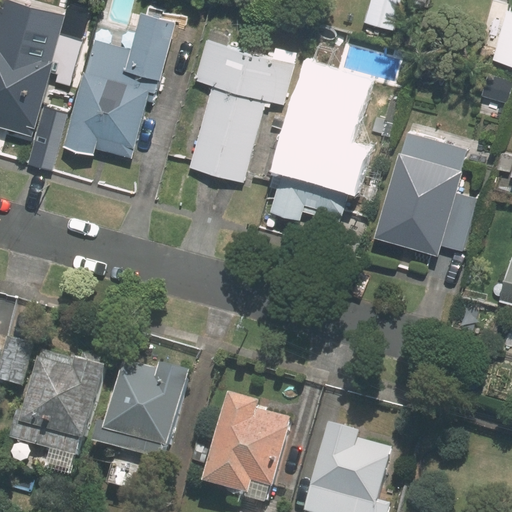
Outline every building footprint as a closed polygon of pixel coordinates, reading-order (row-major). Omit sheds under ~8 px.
[(209,12),(212,0),(203,0),(201,9),(209,12)] [(398,26),(405,0),(373,0),(369,18),(398,26)] [(183,15),(148,5),(132,63),(166,72),(183,15)] [(511,6),(507,5),(493,53),(511,58),(511,6)] [(0,126),(1,127),(2,121),(37,130),(59,54),(37,48),(42,28),(14,20),(13,23),(0,19),(0,126)] [(220,170),(255,47),(231,40),(234,31),(213,25),(199,76),(216,81),(193,162),(220,170)] [(410,50),(378,42),(370,69),(387,73),(378,104),(399,110),(408,78),(403,76),(410,50)] [(278,54),(255,47),(220,170),(247,178),(270,95),(288,100),(302,49),(280,43),(278,54)] [(91,66),(70,140),(99,147),(101,142),(136,151),(155,84),(124,75),(130,52),(104,44),(101,54),(96,52),(92,66),(91,66)] [(435,72),(415,67),(410,89),(429,94),(435,72)] [(48,98),(31,161),(55,167),(72,106),(48,98)] [(356,113),(310,100),(308,105),(305,105),(277,205),(307,213),(308,207),(344,217),(346,208),(349,208),(366,146),(350,142),(357,120),(354,119),(356,113)] [(466,163),(474,137),(414,121),(407,146),(404,146),(381,231),(445,248),(446,243),(467,248),(481,195),(462,190),(469,164),(466,163)] [(511,151),(505,150),(501,164),(511,167),(511,151)] [(13,336),(1,377),(27,384),(39,343),(13,336)] [(92,437),(113,364),(46,346),(28,409),(24,408),(16,436),(83,454),(88,436),(92,437)] [(175,446),(195,376),(128,359),(111,422),(104,421),(99,443),(169,459),(173,445),(175,446)] [(266,400),(234,391),(209,480),(251,492),(250,495),(270,501),(274,485),(278,486),(297,418),(263,409),(266,400)] [(365,431),(335,423),(310,510),(316,511),(392,511),(395,504),(383,500),(397,447),(363,438),(365,431)]
